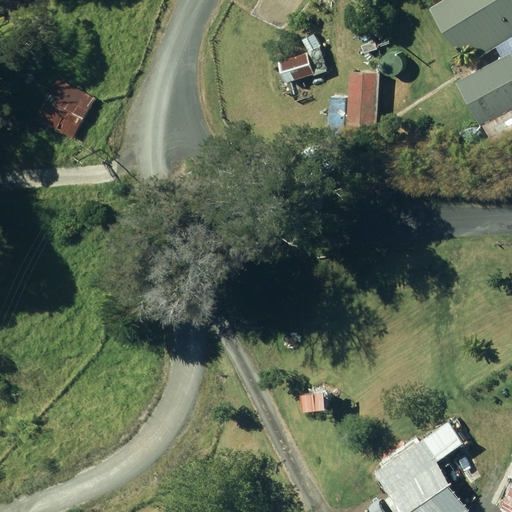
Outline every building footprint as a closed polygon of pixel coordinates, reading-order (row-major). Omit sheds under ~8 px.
[(474,45),(480,55),(511,35),(511,0),(443,0),(439,3),(467,49),(474,45)] [(284,56),(291,78),(331,64),(324,43),(284,56)] [(511,51),(464,78),(495,137),(511,128),(511,51)] [(354,122),(383,124),(387,68),(357,66),(354,122)] [(40,115),(78,136),(100,95),(61,74),(40,115)] [(435,433),(385,467),(417,511),(464,511),(483,498),(435,433)]
